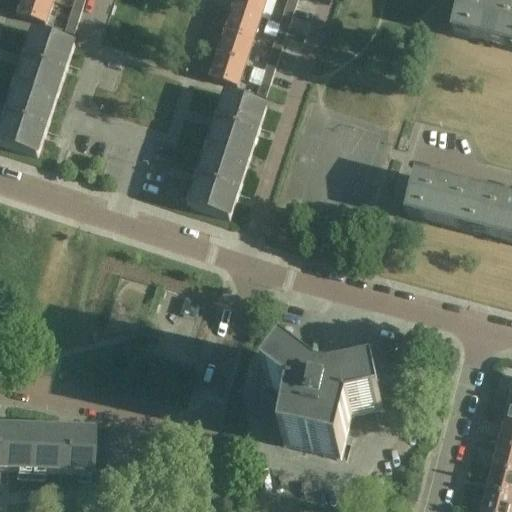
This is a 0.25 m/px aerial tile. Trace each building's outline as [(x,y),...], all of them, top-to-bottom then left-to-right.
[(47,28),(55,5),(39,0),(26,0),(20,20),(40,26),(47,28)] [(239,0),(235,12),(262,22),(268,0),(239,0)] [(511,50),(511,9),(475,0),(463,0),(454,36),(511,50)] [(288,5),(284,17),(293,20),(297,8),(288,5)] [(254,45),(262,22),(235,12),(228,36),(254,45)] [(79,26),(70,23),(66,36),(75,39),(79,26)] [(36,35),(36,36),(0,147),(0,148),(39,161),(76,48),(36,35)] [(228,36),(220,59),(247,68),(254,45),(228,36)] [(286,42),(277,39),(273,51),(282,54),(286,42)] [(278,66),(282,54),(273,51),(269,63),(278,66)] [(239,91),(247,68),(220,59),(212,83),(239,91)] [(267,100),(271,88),(262,85),(258,97),(267,100)] [(249,168),(261,131),(268,111),(229,98),(210,155),(249,168)] [(231,225),(249,168),(210,155),(192,212),(231,225)] [(472,234),(482,195),(417,179),(407,218),(472,234)] [(511,244),(511,202),(482,195),(472,234),(511,244)] [(186,301),(180,318),(197,323),(202,307),(186,301)] [(287,361),(267,386),(292,406),(284,449),(313,454),(341,463),(353,420),(384,414),(378,382),(345,388),(343,379),(343,377),(319,371),(319,374),(313,380),(287,361)] [(511,427),(505,426),(499,449),(511,452),(511,427)] [(0,475),(17,476),(17,484),(31,484),(33,435),(0,433),(0,475)] [(54,478),(62,478),(77,478),(77,486),(90,487),(91,479),(93,479),(94,437),(33,435),(31,484),(44,485),(44,477),(54,478)] [(511,477),(511,452),(499,449),(493,472),(511,477)] [(511,477),(493,472),(487,496),(511,501),(511,477)] [(511,511),(511,501),(487,496),(483,511),(511,511)]
